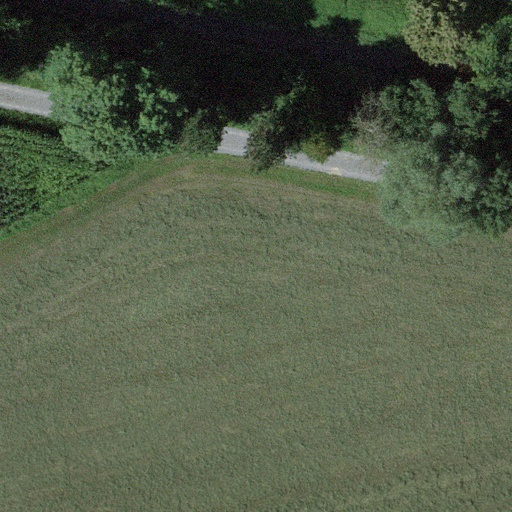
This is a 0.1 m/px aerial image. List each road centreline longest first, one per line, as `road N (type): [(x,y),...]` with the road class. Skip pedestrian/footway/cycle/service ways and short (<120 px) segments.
road 1 (track): [(0,97),(511,197)]
road 2 (track): [(197,136),(0,243)]
